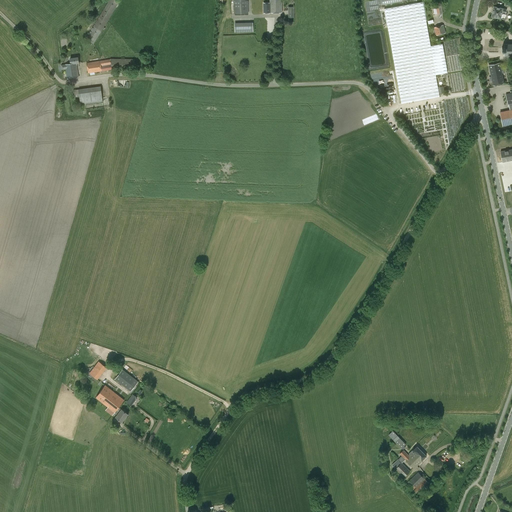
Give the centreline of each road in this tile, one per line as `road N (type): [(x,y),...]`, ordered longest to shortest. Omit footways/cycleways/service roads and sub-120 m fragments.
road 1 (unclassified): [(483,117),(441,177),(375,96),(354,83),(221,85),(151,75)]
road 2 (track): [(185,473),(239,398),(300,380),(337,350),(441,177)]
road 3 (tertiary): [(511,254),(483,117)]
